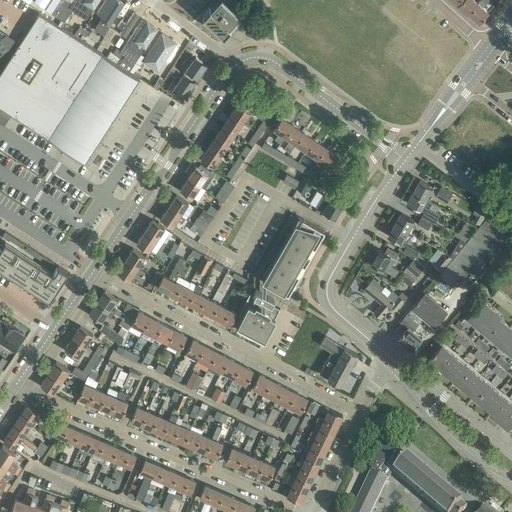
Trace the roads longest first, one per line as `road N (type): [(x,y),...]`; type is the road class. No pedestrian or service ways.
road 1 (residential): [(15,386),(306,511)]
road 2 (residential): [(360,411),(94,269)]
road 3 (tertiary): [(393,359),(340,316),(326,288),(406,159)]
road 4 (tertiary): [(94,269),(237,64)]
road 5 (tertiary): [(406,159),(273,61),(237,64)]
road 6 (tertiary): [(393,359),(431,410),(511,477)]
road 7 (tertiary): [(503,449),(393,359)]
